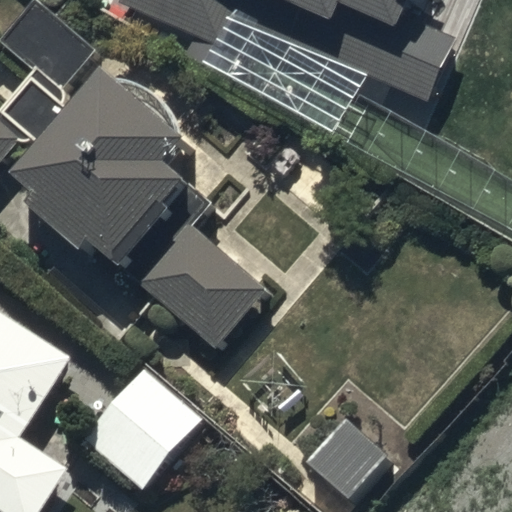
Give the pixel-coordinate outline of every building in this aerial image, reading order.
[(40,67),(1,112),(0,111),(0,167),(25,139),(48,139),(25,164),(48,185),(38,196),(91,243),(101,232),(132,261),(128,266),(220,348),(274,288),(200,221),(218,200),(192,177),(197,172),(176,153),(195,131),(116,60),(74,106),(73,83),(103,47),(47,0),(39,0),(6,38),(40,67)] [(117,0),(253,58),(264,31),(428,102),(456,38),(402,15),(408,0),(117,0)] [(0,502),(15,511),(43,511),(73,466),(26,437),(77,355),(0,305),(0,502)] [(511,351),(374,509),(377,511),(488,511),(511,487),(511,351)] [(152,366),(89,438),(146,489),(210,418),(152,366)] [(394,452),(350,416),(314,460),(358,496),(394,452)]
